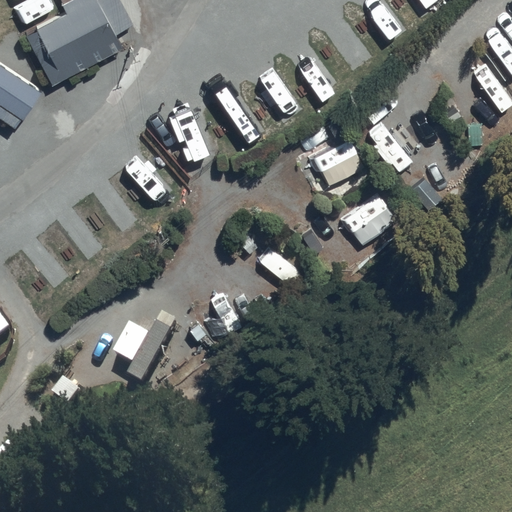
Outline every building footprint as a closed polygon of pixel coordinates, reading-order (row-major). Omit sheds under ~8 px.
[(123,0),(55,0),(40,7),(63,55),(134,23),(123,0)] [(40,71),(3,43),(0,47),(0,90),(16,103),(40,71)] [(249,132),(266,127),(256,93),(241,97),(242,101),(227,106),(234,132),(248,128),(249,132)] [(478,102),(465,113),(482,136),(505,118),(495,105),(486,112),(478,102)] [(336,142),(308,156),(325,189),(364,168),(347,137),(346,138),(336,118),(327,123),(336,142)] [(365,202),(339,220),(356,243),(368,234),(377,247),(391,237),(389,234),(401,226),(379,196),(367,204),(365,202)] [(232,292),(219,300),(238,330),(263,314),(243,280),(230,288),(232,292)] [(152,339),(130,327),(113,357),(134,368),(129,377),(146,386),(178,326),(163,318),(152,339)] [(80,394),(60,377),(45,394),(65,411),(80,394)]
